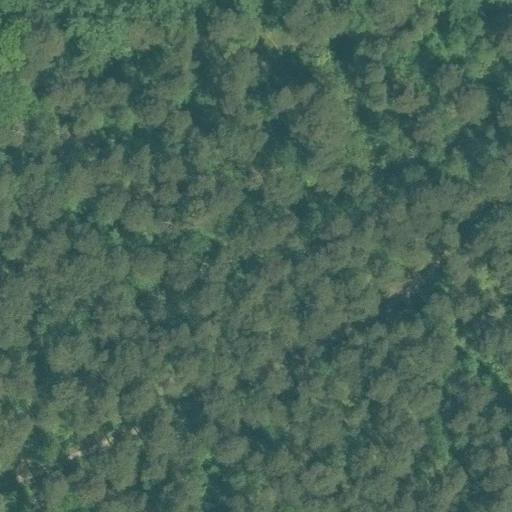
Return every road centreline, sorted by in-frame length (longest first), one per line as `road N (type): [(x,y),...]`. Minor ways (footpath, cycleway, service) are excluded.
road 1 (track): [(0,478),(201,401),(406,291),(511,200)]
road 2 (track): [(511,23),(13,89)]
road 3 (track): [(14,0),(12,473)]
